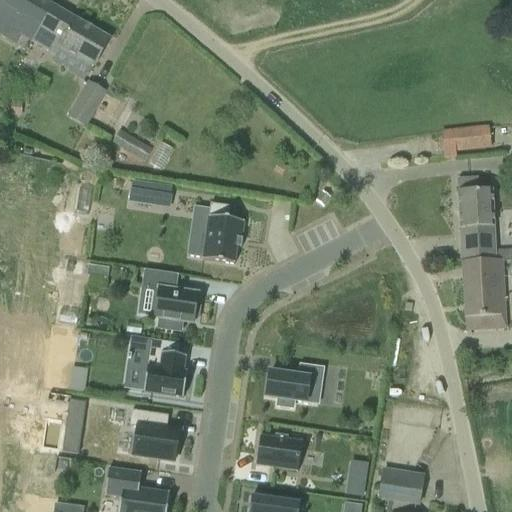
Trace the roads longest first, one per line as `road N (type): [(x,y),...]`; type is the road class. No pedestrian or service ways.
road 1 (residential): [(207,511),(228,330),(239,309),(387,224)]
road 2 (unclassified): [(387,224),(346,170),(154,0)]
road 3 (unclassified): [(477,511),(442,335),(418,272),(387,224)]
road 4 (track): [(235,65),(251,47),(381,20),(421,0)]
